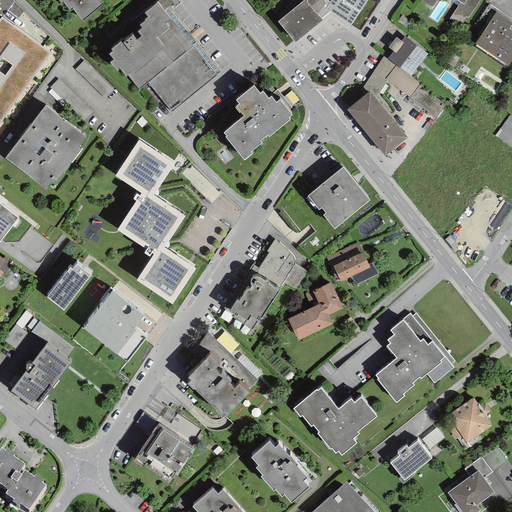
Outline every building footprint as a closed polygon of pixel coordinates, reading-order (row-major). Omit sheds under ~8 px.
[(58,0),(62,5),(63,3),(70,11),(73,9),(82,21),(103,5),(98,0),(58,0)] [(171,0),(160,0),(157,2),(164,10),(167,7),(173,3),(171,0)] [(304,0),(277,22),(295,43),(323,20),(321,18),(329,11),(325,8),(329,2),(326,0),(304,0)] [(330,0),(329,2),(325,8),(329,11),(350,25),(366,0),(330,0)] [(457,0),(460,2),(458,5),(449,20),(460,27),(466,17),(468,18),(480,0),(457,0)] [(120,41),(111,49),(112,51),(109,54),(113,60),(110,63),(116,70),(119,68),(125,76),(127,75),(139,90),(148,83),(171,112),(217,75),(164,10),(157,2),(144,13),(148,17),(144,20),(144,21),(139,25),(141,28),(137,32),(141,36),(136,40),(132,35),(122,43),(120,41)] [(473,26),(483,32),(496,12),(498,10),(489,4),(473,26)] [(220,72),(167,7),(164,10),(217,75),(220,72)] [(511,19),(498,10),(496,12),(511,23),(511,19)] [(483,32),(475,43),(491,54),(508,66),(511,59),(511,31),(508,29),(511,23),(496,12),(483,32)] [(1,17),(0,18),(0,122),(51,52),(1,17)] [(396,65),(410,76),(428,54),(405,36),(401,41),(396,37),(388,47),(393,51),(387,58),(396,65)] [(387,58),(383,56),(361,90),(365,95),(370,91),(388,114),(391,111),(377,94),(388,81),(385,79),(396,65),(387,58)] [(410,76),(396,65),(385,79),(388,81),(409,97),(420,84),(410,76)] [(446,104),(420,84),(409,97),(435,118),(446,104)] [(253,86),(236,100),(239,104),(236,107),(244,117),(223,133),(226,136),(225,137),(244,160),(252,154),(251,152),(262,143),(260,141),(267,135),(268,137),(290,120),(288,118),(292,115),(288,110),(291,108),(277,90),(270,96),(271,97),(268,99),(263,92),(260,94),(253,86)] [(365,95),(347,110),(385,156),(407,138),(388,114),(370,91),(365,95)] [(46,106),(5,158),(45,189),(53,179),(56,182),(81,149),(78,147),(86,137),(46,106)] [(511,120),(510,119),(496,138),(511,150),(511,120)] [(117,230),(153,254),(136,280),(172,304),(195,269),(164,248),(185,216),(153,195),(174,164),(138,140),(115,176),(141,193),(117,230)] [(321,208),(326,213),(322,215),(334,229),(337,227),(370,200),(343,167),(310,194),(307,196),(318,210),(321,208)] [(0,241),(1,240),(18,218),(0,203),(0,241)] [(290,254),(275,240),(267,251),(269,253),(258,268),(256,272),(259,274),(256,277),(254,277),(253,278),(251,279),(250,281),(250,283),(250,285),(251,286),(252,286),(250,290),(248,290),(247,290),(246,291),(239,302),(237,300),(229,312),(234,315),(232,317),(252,330),(258,321),(260,322),(281,288),(280,288),(283,282),(292,268),(294,264),(295,263),(294,261),(294,258),(292,256),(290,254)] [(358,242),(326,257),(337,279),(339,279),(340,282),(349,278),(370,268),(368,265),(358,242)] [(4,257),(3,259),(5,260),(0,267),(0,270),(6,274),(13,262),(4,257)] [(372,263),(368,265),(370,268),(349,278),(357,284),(378,274),(372,263)] [(70,268),(47,298),(63,311),(86,282),(91,276),(76,264),(72,269),(70,268)] [(308,272),(294,264),(292,268),(283,282),(297,290),(308,272)] [(252,265),(224,309),(229,312),(237,300),(239,302),(246,291),(247,290),(248,290),(250,290),(252,286),(251,286),(250,285),(250,283),(250,281),(251,279),(253,278),(254,277),(256,277),(259,274),(256,272),(258,268),(252,265)] [(312,291),(319,304),(312,308),(287,319),(298,341),(333,324),(329,315),(343,308),(330,282),(312,291)] [(312,290),(304,293),(312,308),(319,304),(312,291),(312,290)] [(112,291),(83,328),(115,353),(127,363),(147,338),(134,328),(144,316),(112,291)] [(32,316),(26,311),(15,324),(22,329),(32,316)] [(396,358),(375,375),(377,379),(377,380),(396,403),(404,396),(403,394),(414,385),(412,384),(419,378),(421,379),(426,375),(434,384),(454,368),(451,364),(454,361),(416,313),(412,316),(410,313),(402,319),(403,320),(390,330),(393,335),(387,340),(389,344),(386,346),(396,358)] [(74,348),(39,321),(29,334),(45,346),(46,344),(65,359),(74,348)] [(22,329),(15,324),(3,340),(15,349),(27,334),(22,329)] [(226,328),(219,334),(230,347),(237,340),(226,328)] [(203,362),(187,378),(190,381),(187,384),(193,390),(194,389),(216,411),(215,411),(221,418),(224,414),(227,417),(249,393),(247,391),(258,380),(256,379),(237,360),(208,332),(192,352),(203,362)] [(11,391),(35,409),(71,363),(65,359),(46,344),(45,346),(31,364),(30,364),(29,364),(28,364),(27,365),(26,365),(26,367),(25,368),(25,369),(25,370),(26,370),(11,391)] [(237,360),(256,379),(262,373),(242,354),(237,360)] [(317,389),(293,409),(300,418),(302,416),(311,427),(313,426),(318,432),(317,434),(330,450),(331,449),(335,454),(338,452),(341,456),(357,443),(353,439),(360,434),(358,432),(377,416),(361,397),(354,403),(351,399),(338,409),(320,388),(317,390),(317,389)] [(479,405),(478,405),(473,398),(447,415),(452,422),(446,426),(455,440),(461,436),(466,443),(492,426),(487,418),(488,417),(486,414),(490,411),(485,404),(481,407),(479,405)] [(195,449),(159,424),(139,451),(146,455),(146,454),(176,475),(188,459),(189,459),(192,454),(191,453),(195,449)] [(437,428),(422,439),(429,449),(444,437),(437,428)] [(397,453),(399,456),(390,463),(401,477),(399,479),(403,484),(414,475),(413,474),(432,459),(417,441),(408,448),(406,446),(397,453)] [(262,475),(260,477),(273,491),(275,490),(281,497),(283,495),(291,503),(309,488),(303,481),(306,478),(296,466),(297,465),(289,456),(289,457),(278,445),(274,448),(269,442),(251,458),(258,466),(255,468),(262,475)] [(481,457),(492,472),(507,461),(495,446),(481,457)] [(5,450),(1,447),(0,448),(0,483),(5,487),(4,488),(7,490),(5,493),(13,499),(12,501),(18,506),(20,504),(28,510),(46,485),(42,482),(43,480),(35,474),(34,476),(24,470),(21,474),(18,472),(24,463),(13,456),(15,454),(7,448),(5,450)] [(464,469),(470,477),(478,471),(484,478),(492,472),(481,457),(464,469)] [(184,465),(177,474),(186,481),(193,472),(184,465)] [(470,477),(447,493),(461,511),(478,511),(480,511),(477,505),(494,493),(484,478),(478,471),(470,477)] [(374,511),(346,481),(311,511),(374,511)] [(213,489),(192,506),(197,511),(241,511),(222,490),(217,494),(213,489)]
